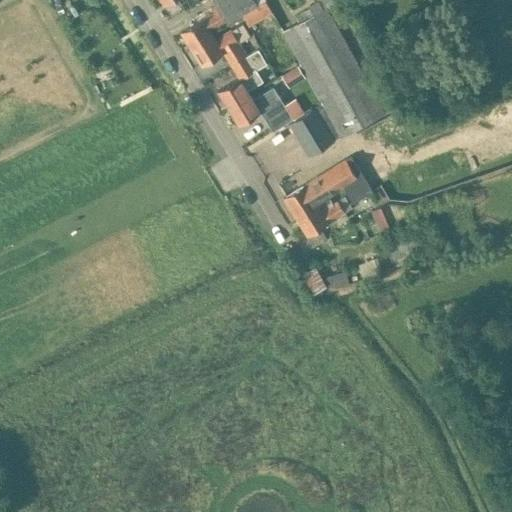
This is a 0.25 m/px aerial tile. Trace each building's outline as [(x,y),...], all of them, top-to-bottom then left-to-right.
[(181,32),(191,48),(212,35),(209,30),(225,21),(227,23),(258,4),(254,0),(212,0),(218,9),(181,32)] [(336,5),(333,0),(315,0),(316,1),(308,5),(309,7),(303,10),(307,17),(282,30),(322,102),(288,123),(308,155),(385,112),(356,59),(360,56),(333,7),(336,5)] [(215,39),(212,35),(191,48),(200,64),(222,51),(231,65),(246,57),(245,56),(238,43),(251,35),(243,22),(215,39)] [(227,107),(249,95),(247,90),(261,81),(254,70),(267,62),(258,48),(245,56),(246,57),(231,65),(239,79),(217,92),(227,107)] [(297,65),(280,76),(288,88),(305,77),(297,65)] [(252,99),(249,95),(227,107),(237,124),(260,110),(273,131),(292,119),(272,87),(252,99)] [(298,219),(319,206),(316,201),(341,185),(353,203),(372,191),(349,155),(283,196),(298,219)] [(329,200),(319,206),(298,219),(307,234),(298,240),(306,253),(328,239),(320,226),(349,208),(342,198),(332,204),(329,200)] [(371,210),(378,224),(389,220),(382,205),(371,210)] [(424,254),(416,233),(387,244),(395,265),(424,254)] [(345,270),(337,272),(340,284),(348,282),(345,270)]
